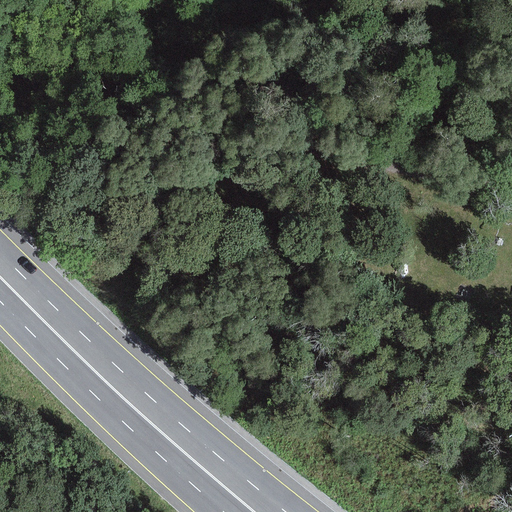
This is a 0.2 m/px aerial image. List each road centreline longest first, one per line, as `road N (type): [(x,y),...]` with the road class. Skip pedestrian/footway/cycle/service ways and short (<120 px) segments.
road 1 (track): [(0,158),(40,187),(118,199),(263,134),(311,139),(463,184)]
road 2 (primary): [(0,279),(251,511)]
